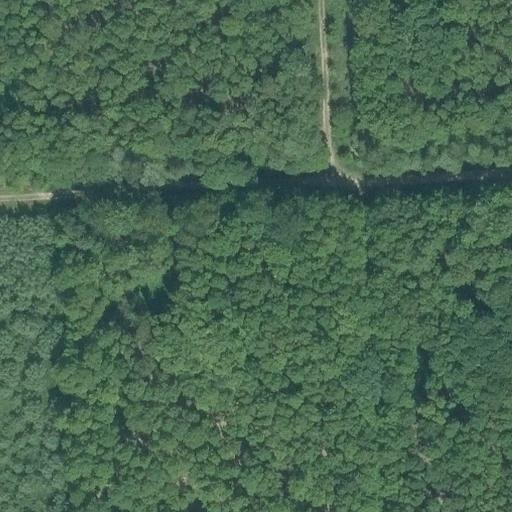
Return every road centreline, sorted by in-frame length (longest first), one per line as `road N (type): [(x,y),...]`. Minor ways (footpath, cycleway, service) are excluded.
road 1 (track): [(511,175),(0,201)]
road 2 (track): [(317,0),(327,185)]
